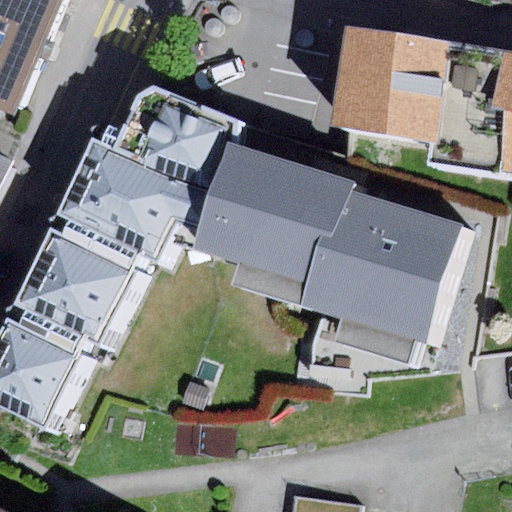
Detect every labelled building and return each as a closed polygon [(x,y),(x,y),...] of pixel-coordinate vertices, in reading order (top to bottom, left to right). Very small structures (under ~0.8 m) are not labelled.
[(72,9),(51,0),(0,0),(0,114),(22,124),(54,51),(72,9)] [(51,0),(72,9),(75,0),(51,0)] [(228,25),(231,26),(234,25),(237,23),(239,21),(240,18),(241,15),(240,12),(238,9),(235,7),(232,6),(229,6),(226,8),(223,10),(222,13),(221,16),(222,19),(223,22),(225,24),(228,25)] [(211,40),(214,40),(217,40),(220,38),(222,35),(223,33),(223,29),(222,26),(220,23),(218,21),(214,21),(211,21),(208,22),(206,24),(204,27),(204,30),(204,33),(205,36),(208,38),(211,40)] [(438,147),(453,47),(349,29),(332,129),(438,147)] [(438,147),(435,167),(511,178),(511,56),(453,47),(438,147)] [(240,122),(157,90),(143,98),(118,151),(95,143),(0,336),(0,407),(44,428),(90,340),(100,344),(142,256),(156,263),(176,220),(205,227),(231,144),(240,122)] [(336,177),(231,144),(205,227),(198,250),(309,285),(303,305),(326,312),(427,344),(465,225),(360,193),(362,185),(336,177)] [(0,188),(15,162),(0,155),(0,188)] [(189,383),(182,403),(203,411),(210,391),(189,383)] [(362,511),(363,507),(298,498),(296,511),(362,511)]
